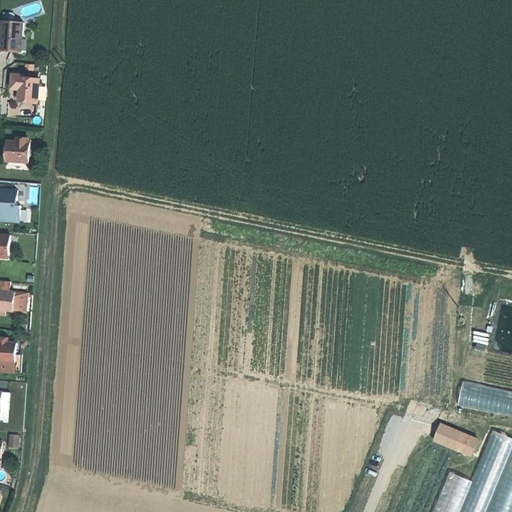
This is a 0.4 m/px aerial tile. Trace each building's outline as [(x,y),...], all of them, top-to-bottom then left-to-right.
[(20,25),(3,24),(1,51),(9,52),(15,52),(16,40),(19,40),(20,25)] [(19,74),(13,73),(13,87),(20,88),(20,92),(23,92),(23,98),(39,99),(41,77),(21,76),(19,74)] [(19,142),(9,141),(9,151),(8,160),(30,162),(31,142),(30,142),(30,140),(19,139),(19,142)] [(19,190),(0,189),(0,204),(0,205),(0,211),(0,213),(0,219),(22,221),(23,205),(18,204),(19,190)] [(12,237),(0,236),(0,256),(10,257),(12,237)] [(6,290),(0,289),(0,309),(7,310),(14,310),(15,291),(6,290)] [(15,291),(14,310),(26,311),(28,292),(15,291)] [(0,341),(0,363),(15,364),(17,345),(8,344),(8,339),(0,339),(0,341)] [(15,364),(0,363),(0,372),(15,373),(15,364)] [(442,423),(435,441),(472,457),(480,438),(442,423)] [(485,511),(511,448),(511,437),(493,430),(458,511),(485,511)] [(20,435),(11,435),(11,445),(19,445),(20,435)] [(511,511),(511,448),(485,511),(511,511)]
